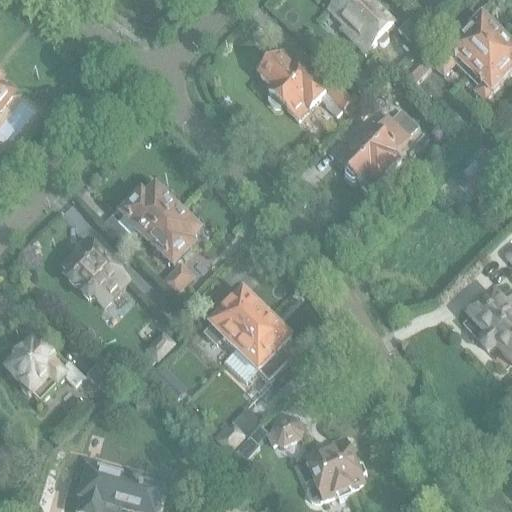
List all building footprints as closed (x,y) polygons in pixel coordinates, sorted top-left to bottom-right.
[(343,0),(329,15),(359,44),(362,41),(372,52),(378,46),(380,48),(384,49),(389,44),(390,40),(387,37),(395,29),(384,18),(385,17),(373,6),(374,3),(370,0),(343,0)] [(416,51),(432,35),(415,17),(399,34),(416,51)] [(467,80),(507,39),(494,26),(491,29),(480,18),(463,35),(466,38),(448,56),(447,55),(434,69),(445,79),(455,68),(467,80)] [(511,77),(511,49),(505,42),(507,39),(467,80),(480,92),(476,96),(485,105),(511,77)] [(396,73),(414,90),(431,72),(414,55),(396,73)] [(334,86),(324,96),(297,69),(300,66),(294,61),(290,64),(283,56),(274,65),(271,63),(267,63),(261,68),(261,73),(264,75),(260,79),(272,91),(269,94),(272,97),(268,102),(268,106),(275,113),(280,113),(284,110),(299,125),(321,103),(337,121),(343,115),(349,121),(359,110),(353,104),(334,86)] [(0,110),(13,95),(0,84),(0,110)] [(481,137),(499,119),(490,110),(472,128),(481,137)] [(367,133),(342,159),(348,165),(342,171),(345,174),(346,180),(351,185),(356,185),(360,188),(370,197),(378,189),(385,190),(391,184),(391,176),(402,164),(395,158),(398,155),(397,155),(419,132),(402,115),(393,125),(389,120),(375,134),(374,133),(370,136),(367,133)] [(459,189),(472,201),(481,192),(485,196),(505,176),(501,172),(505,168),(505,163),(497,155),(493,155),(459,189)] [(149,246),(179,215),(175,212),(176,208),(170,202),(167,204),(157,194),(147,204),(143,200),(122,221),(123,221),(137,235),(149,246)] [(179,215),(149,246),(175,271),(195,251),(190,246),(200,236),(179,215)] [(113,220),(103,230),(123,249),(132,239),(119,226),(113,220)] [(400,248),(389,261),(393,265),(390,267),(411,288),(414,285),(418,289),(455,251),(435,231),(432,234),(423,225),(411,237),(410,236),(399,247),(400,248)] [(103,311),(128,286),(88,246),(63,271),(70,278),(69,285),(75,291),(81,289),(85,293),(84,300),(89,305),(96,304),(103,311)] [(134,260),(143,269),(151,261),(142,252),(134,260)] [(165,288),(176,300),(194,282),(182,270),(165,288)] [(479,346),(486,340),(487,341),(483,345),(483,350),(487,355),(493,355),(497,352),(511,368),(511,300),(504,308),(495,298),(483,309),(479,307),(473,307),(469,311),(469,313),(471,320),(469,322),(471,323),(464,330),(479,346)] [(223,321),(206,338),(218,350),(225,342),(237,354),(269,322),(245,299),(235,309),(231,305),(219,317),(223,321)] [(237,354),(225,367),(246,388),(259,376),(270,387),(293,363),(283,353),(291,344),(269,322),(237,354)] [(151,372),(158,366),(174,349),(163,339),(147,355),(141,363),(151,372)] [(15,367),(8,375),(21,388),(20,392),(27,400),(32,399),(39,407),(49,397),(57,405),(80,382),(67,370),(63,374),(42,353),(40,355),(33,349),(26,356),(25,355),(14,365),(15,367)] [(106,398),(117,387),(98,369),(87,380),(106,398)] [(152,381),(161,391),(166,386),(166,378),(160,373),(152,381)] [(148,402),(137,400),(136,410),(147,412),(148,402)] [(230,458),(261,427),(252,416),(236,430),(235,429),(230,433),(226,429),(214,441),(230,458)] [(303,437),(298,427),(292,424),(276,432),(274,436),(268,439),(272,447),(284,450),(301,443),(303,437)] [(251,443),(236,459),(246,467),(260,451),(251,443)] [(362,484),(368,478),(364,469),(356,469),(345,444),(304,461),(317,490),(315,491),(313,494),(312,498),(313,501),(314,504),(317,506),(319,507),(322,508),(337,501),(339,506),(354,500),(352,494),(364,489),(362,484)] [(0,460),(15,474),(25,464),(8,445),(0,452),(0,460)] [(156,511),(161,493),(142,488),(144,481),(121,475),(120,482),(98,476),(100,469),(79,464),(75,478),(82,480),(79,491),(81,491),(77,505),(79,505),(77,511),(156,511)] [(237,473),(218,493),(228,503),(247,484),(237,473)]
